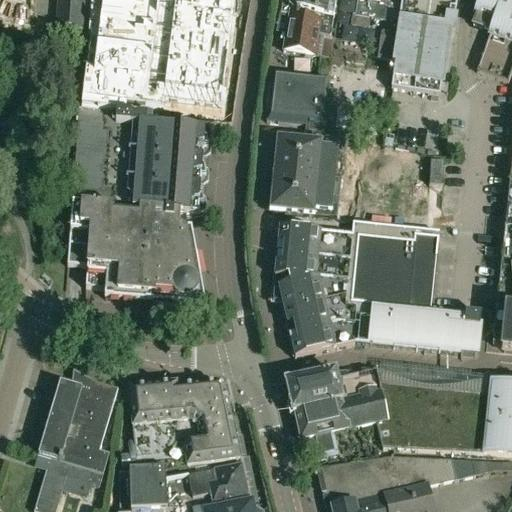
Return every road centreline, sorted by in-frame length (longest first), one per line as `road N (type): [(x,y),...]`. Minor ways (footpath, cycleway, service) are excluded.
road 1 (residential): [(261,0),(234,216),(250,357)]
road 2 (secondary): [(31,305),(62,327),(147,361),(250,357)]
road 3 (secondary): [(250,357),(288,511)]
road 4 (residential): [(0,421),(31,305)]
